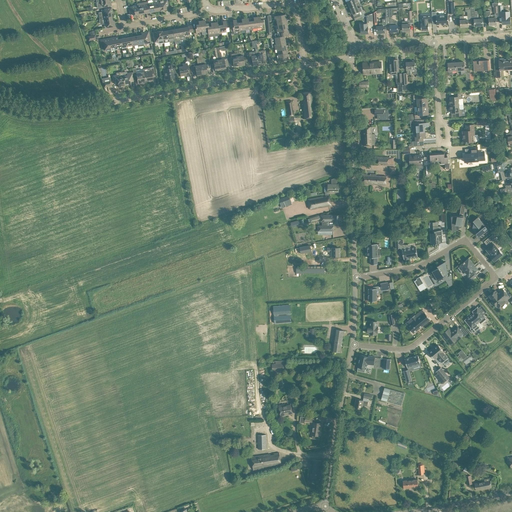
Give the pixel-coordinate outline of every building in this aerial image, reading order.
[(97,3),(98,8),(103,7),(112,6),(111,3),(110,3),(108,0),(99,0),(100,3),(97,3)] [(158,2),(159,2),(158,0),(152,0),(153,3),(155,12),(160,11),(158,2)] [(169,9),(167,0),(159,2),(158,2),(160,11),(169,9)] [(360,4),(349,8),(351,11),(352,11),(353,14),(354,16),(360,14),(361,18),(365,16),(363,10),(360,4)] [(133,15),(139,14),(137,5),(137,6),(128,7),(130,14),(133,14),(133,15)] [(102,12),(99,13),(100,19),(112,17),(111,11),(112,11),(112,8),(104,9),(104,12),(102,12)] [(386,19),(387,25),(390,24),(390,32),(398,31),(397,21),(390,22),(389,8),(385,9),(385,12),(386,19)] [(470,9),(471,18),(471,19),(474,19),(475,26),(483,25),(483,18),(479,19),(478,15),(479,15),(478,15),(478,11),(474,11),(474,9),(470,9)] [(491,15),(490,11),(485,11),(486,19),(489,19),(489,25),(496,24),(496,18),(496,14),(491,15)] [(510,11),(503,12),(501,12),(502,18),(503,24),(510,23),(510,17),(510,11)] [(432,14),(432,20),(436,19),(437,24),(442,24),(442,25),(449,24),(448,15),(436,16),(436,12),(432,12),(432,14)] [(372,13),(367,15),(368,23),(360,24),(361,27),(360,27),(361,29),(359,29),(360,33),(361,33),(361,34),(369,33),(368,28),(373,27),(373,25),(372,17),(372,13)] [(286,18),(285,14),(274,16),(275,19),(277,29),(276,29),(277,31),(277,33),(275,33),(276,37),(274,38),(275,44),(274,44),(275,51),(277,51),(278,59),(277,59),(277,62),(288,60),(288,56),(286,56),(286,54),(287,54),(286,47),(284,47),(284,43),(285,43),(284,36),(289,35),(288,31),(286,31),(286,27),(288,27),(286,20),(284,20),(284,19),(286,18)] [(422,24),(421,24),(421,31),(429,30),(428,23),(432,23),(432,22),(432,20),(432,14),(424,15),(425,23),(422,24)] [(468,20),(464,20),(464,16),(460,16),(461,27),(469,26),(468,20)] [(107,28),(115,26),(115,23),(113,24),(112,17),(100,19),(100,20),(99,20),(100,25),(104,24),(104,26),(107,25),(107,28)] [(387,25),(386,19),(382,19),(382,23),(379,23),(379,26),(376,26),(377,33),(385,32),(384,26),(387,26),(387,25)] [(410,30),(410,24),(410,21),(402,21),(402,24),(403,31),(410,30)] [(183,27),(184,36),(190,35),(190,32),(193,31),(192,25),(183,27)] [(149,31),(141,32),(141,35),(143,42),(143,44),(151,43),(150,41),(149,31)] [(159,43),(163,43),(161,31),(153,32),(154,42),(158,42),(158,43),(159,43)] [(102,49),(111,48),(109,38),(100,40),(102,49)] [(268,44),(264,44),(265,46),(266,46),(268,61),(269,64),(272,63),(272,60),(273,59),(273,56),(270,57),(268,46),(268,44)] [(221,59),(220,57),(221,57),(222,56),(221,52),(220,52),(219,47),(216,47),(220,69),(221,69),(221,70),(223,70),(224,69),(224,68),(226,68),(225,65),(228,65),(227,58),(221,59)] [(250,52),(246,53),(248,63),(249,63),(248,59),(251,58),(252,63),(253,65),(255,65),(255,66),(257,65),(258,65),(258,64),(255,49),(254,49),(255,51),(250,52)] [(259,54),(258,49),(255,49),(258,64),(259,65),(261,65),(262,64),(264,63),(263,59),(267,58),(266,53),(259,54)] [(203,65),(202,57),(201,55),(203,55),(202,50),(198,51),(199,58),(202,74),(208,73),(206,64),(203,65)] [(231,54),(232,57),(228,58),(229,65),(233,64),(234,67),(239,66),(236,50),(234,51),(234,53),(231,54)] [(236,50),(239,66),(245,65),(243,55),(240,56),(239,50),(236,50)] [(183,66),(179,67),(180,76),(184,75),(184,76),(187,76),(186,72),(189,72),(188,66),(191,66),(191,64),(189,54),(189,52),(185,53),(187,61),(185,62),(185,64),(182,64),(183,66)] [(202,74),(199,58),(196,58),(198,66),(195,66),(195,63),(191,64),(191,66),(192,75),(193,75),(192,72),(196,72),(196,75),(202,74)] [(398,59),(390,60),(391,71),(391,74),(397,73),(399,73),(398,59)] [(508,69),(507,60),(504,60),(504,59),(499,59),(500,71),(496,71),(497,77),(503,76),(503,70),(508,69)] [(480,61),(474,61),(475,70),(482,69),(482,71),(490,70),(489,60),(483,61),(480,62),(480,61)] [(168,69),(163,70),(165,79),(174,77),(173,73),(176,73),(174,64),(173,64),(173,61),(167,62),(168,65),(167,65),(168,69)] [(417,69),(415,69),(415,65),(416,64),(415,63),(415,62),(414,62),(413,61),(410,61),(410,62),(406,62),(407,75),(410,74),(417,73),(417,69)] [(461,74),(465,74),(465,70),(464,62),(460,62),(459,61),(457,62),(456,62),(457,70),(461,70),(461,74)] [(364,74),(382,73),(381,62),(363,63),(364,74)] [(457,70),(456,62),(455,62),(453,62),(452,63),(448,63),(449,75),(453,75),(453,71),(457,70)] [(152,75),(155,74),(154,67),(150,68),(151,70),(144,72),(145,81),(149,81),(149,82),(153,81),(152,75)] [(143,69),(136,70),(136,68),(132,68),(134,78),(137,77),(138,84),(142,83),(142,82),(145,81),(144,72),(143,69)] [(132,72),(127,73),(126,72),(125,71),(122,72),(123,76),(125,85),(129,85),(131,85),(131,81),(133,81),(132,72)] [(125,85),(123,76),(119,77),(119,75),(112,76),(113,81),(115,81),(115,84),(118,84),(119,87),(121,87),(121,86),(125,85)] [(110,77),(101,78),(103,83),(104,82),(104,87),(111,85),(110,81),(110,77)] [(302,110),(312,108),(313,108),(312,97),(311,92),(300,93),(301,98),(302,110)] [(463,99),(461,99),(461,93),(455,93),(455,97),(450,97),(450,99),(449,100),(449,105),(459,104),(463,104),(463,99)] [(427,98),(422,98),(421,95),(414,95),(414,102),(415,102),(418,103),(418,107),(428,106),(427,98)] [(285,101),(288,117),(294,116),(294,110),(293,110),(292,101),(291,101),(291,100),(286,100),(285,100),(285,101)] [(459,104),(449,105),(449,111),(451,110),(451,113),(456,113),(456,116),(456,117),(456,118),(462,117),(462,116),(465,116),(465,109),(462,110),(460,110),(459,104)] [(416,118),(423,118),(423,114),(428,114),(428,106),(418,107),(414,107),(415,111),(416,118)] [(303,119),(309,118),(314,117),(314,112),(313,111),(312,108),(302,110),(303,119)] [(388,119),(388,109),(375,109),(375,115),(377,115),(377,119),(388,119)] [(417,133),(425,132),(425,127),(429,126),(429,122),(419,123),(418,120),(423,119),(412,120),(414,120),(415,129),(413,129),(413,133),(417,133)] [(463,131),(463,142),(466,142),(467,142),(478,141),(475,141),(475,134),(474,125),(466,125),(467,131),(463,131)] [(363,145),(375,145),(375,134),(372,134),(372,127),(363,127),(363,145)] [(424,145),(423,145),(423,138),(425,138),(425,132),(417,133),(417,136),(415,136),(415,141),(413,141),(410,142),(410,144),(409,144),(409,146),(413,146),(424,145)] [(485,156),(478,156),(477,147),(471,148),(471,154),(464,154),(464,158),(465,158),(466,162),(485,160),(485,156)] [(437,153),(438,161),(438,164),(445,164),(445,169),(450,169),(450,166),(451,165),(450,156),(450,159),(447,159),(447,157),(444,157),(444,154),(445,153),(445,152),(443,152),(444,153),(437,153)] [(438,161),(437,153),(430,154),(430,153),(429,153),(429,154),(430,155),(430,158),(429,158),(429,165),(426,165),(427,175),(431,175),(430,165),(435,165),(434,162),(438,161)] [(410,156),(410,165),(417,164),(417,168),(423,168),(423,165),(425,165),(424,158),(421,158),(421,157),(421,155),(416,155),(416,156),(410,157),(410,156)] [(394,157),(390,157),(377,157),(376,163),(383,163),(383,165),(389,165),(394,166),(394,157)] [(503,180),(507,179),(511,177),(511,167),(507,169),(506,168),(503,168),(502,163),(494,165),(495,169),(496,173),(500,172),(503,180)] [(363,184),(368,184),(386,185),(386,176),(376,176),(376,174),(370,174),(370,175),(367,175),(367,174),(364,173),(363,184)] [(511,177),(507,179),(509,185),(507,185),(507,188),(501,189),(502,194),(505,193),(509,193),(511,192),(511,191),(511,177)] [(326,187),(326,192),(328,192),(339,192),(338,184),(335,184),(335,182),(332,182),(332,184),(328,184),(328,186),(326,187)] [(282,208),(292,204),(289,196),(289,195),(279,199),(282,208)] [(331,205),(329,195),(326,196),(326,197),(324,198),(323,197),(308,199),(309,202),(311,201),(312,206),(310,206),(310,207),(310,209),(328,206),(331,205)] [(349,199),(340,200),(340,208),(349,207),(349,199)] [(461,227),(462,226),(466,204),(461,204),(460,215),(455,215),(455,218),(451,218),(452,231),(453,231),(454,231),(453,231),(454,231),(459,228),(460,226),(461,226),(461,227)] [(312,222),(321,219),(321,221),(322,221),(334,221),(334,224),(342,223),(342,215),(325,215),(321,215),(310,218),(310,219),(311,222),(312,222)] [(478,217),(473,221),(474,222),(472,228),(473,229),(473,228),(477,233),(476,233),(479,237),(492,226),(489,222),(485,226),(484,224),(484,223),(482,221),(478,217)] [(433,226),(433,232),(433,233),(431,233),(432,243),(433,243),(434,246),(439,243),(439,242),(443,241),(442,229),(441,230),(441,226),(433,226)] [(494,238),(492,235),(484,241),(489,248),(487,249),(491,255),(491,256),(495,261),(502,254),(498,248),(501,246),(494,238)] [(400,240),(400,239),(395,240),(396,248),(401,248),(402,255),(403,255),(404,259),(405,259),(405,260),(409,259),(409,258),(418,257),(416,247),(404,249),(403,245),(403,240),(400,240)] [(377,244),(368,244),(368,258),(371,258),(371,264),(377,264),(377,257),(378,257),(380,257),(380,252),(378,252),(378,250),(377,244)] [(311,251),(310,245),(300,247),(301,253),(311,251)] [(340,256),(339,248),(332,248),(328,248),(328,251),(332,251),(332,256),(340,256)] [(474,265),(469,259),(465,262),(464,262),(463,263),(459,266),(463,271),(464,269),(470,276),(465,279),(468,282),(476,275),(474,272),(476,270),(473,266),(474,265)] [(438,267),(432,271),(435,276),(433,277),(436,281),(444,277),(445,276),(448,274),(446,262),(439,265),(440,267),(438,268),(438,267)] [(417,280),(415,281),(418,286),(423,283),(420,277),(416,279),(417,280)] [(377,301),(377,289),(381,289),(382,291),(389,289),(388,282),(380,284),(381,286),(372,287),(372,288),(369,288),(369,301),(377,301)] [(496,290),(489,296),(491,299),(490,299),(497,307),(498,307),(506,302),(505,301),(509,297),(503,289),(499,292),(499,293),(498,293),(496,290)] [(289,305),(274,306),(275,323),(290,322),(289,305)] [(469,317),(465,320),(471,327),(470,329),(473,333),(479,328),(480,328),(481,328),(482,328),(482,327),(483,327),(483,326),(483,325),(483,324),(482,324),(487,320),(485,317),(477,308),(473,311),(474,313),(470,317),(469,317)] [(430,319),(425,312),(417,318),(415,315),(411,318),(414,321),(408,326),(413,333),(430,319)] [(371,321),(371,327),(368,327),(368,333),(370,333),(370,334),(372,334),(372,335),(376,335),(376,334),(377,334),(377,333),(378,333),(378,327),(377,327),(377,321),(371,321)] [(449,328),(444,333),(442,334),(450,344),(457,339),(456,337),(462,332),(458,327),(452,332),(449,328)] [(344,330),(336,329),(333,351),(341,352),(344,330)] [(434,360),(438,357),(442,362),(444,361),(445,361),(445,360),(448,358),(443,352),(444,352),(438,345),(433,350),(432,349),(428,352),(434,360)] [(358,367),(366,369),(367,364),(374,365),(375,356),(369,356),(368,356),(361,355),(358,367)] [(420,364),(418,355),(405,359),(407,368),(408,368),(408,370),(404,371),(407,382),(412,380),(409,371),(412,370),(411,367),(420,364)] [(276,364),(275,364),(275,369),(284,369),(284,360),(275,361),(276,364)] [(447,375),(441,368),(436,371),(442,379),(444,378),(445,378),(446,377),(445,377),(447,375)] [(385,388),(381,400),(387,402),(390,389),(385,387),(385,388)] [(356,399),(355,407),(362,409),(362,405),(367,406),(368,399),(371,399),(371,398),(372,396),(372,395),(364,393),(364,398),(363,400),(356,399)] [(279,406),(279,407),(281,416),(287,415),(287,414),(292,413),(291,405),(285,406),(284,404),(279,406)] [(312,438),(319,439),(319,436),(320,436),(322,423),(314,422),(312,435),(313,435),(312,438)] [(258,435),(258,436),(258,449),(267,449),(266,435),(258,435)] [(270,456),(270,454),(251,458),(253,470),(264,468),(263,467),(281,464),(279,453),(274,454),(274,455),(270,456)] [(321,460),(310,459),(309,464),(313,465),(312,478),(319,479),(321,460)] [(418,487),(418,482),(418,479),(403,481),(404,488),(418,487)] [(472,484),(472,487),(475,487),(476,490),(492,487),(490,480),(485,481),(480,482),(479,479),(472,481),(472,484)]
